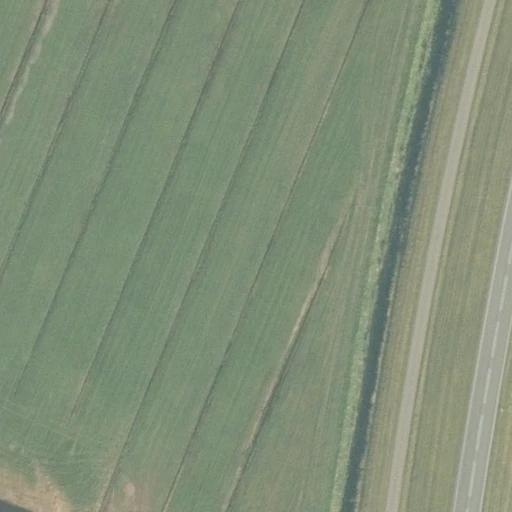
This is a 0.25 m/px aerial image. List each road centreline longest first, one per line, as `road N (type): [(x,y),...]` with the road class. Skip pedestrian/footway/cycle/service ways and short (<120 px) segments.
road 1 (unclassified): [(388,511),(436,228),(488,0)]
road 2 (trunk): [(465,511),(511,245)]
